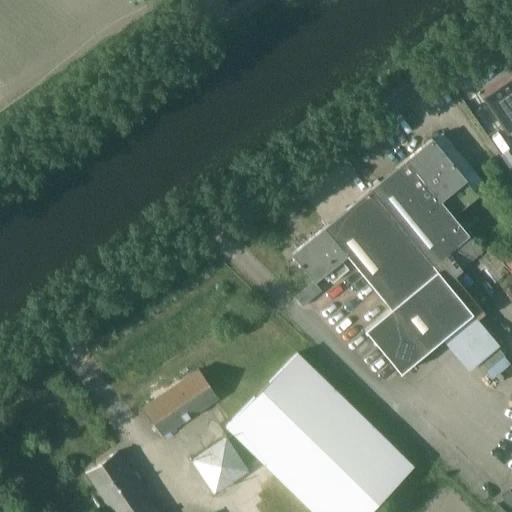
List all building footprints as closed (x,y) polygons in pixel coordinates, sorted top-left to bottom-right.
[(511,71),(488,88),(511,121),(511,71)] [(326,225),(324,227),(348,255),(347,255),(386,303),(391,309),(365,330),(400,373),(473,314),(432,265),(438,260),(479,310),(488,302),(462,270),(482,253),(468,235),(439,200),(465,179),(464,178),(473,170),(455,148),(442,132),(433,140),(432,139),(370,189),(326,225)] [(324,227),(292,254),(315,282),(325,274),(332,282),(348,269),(341,260),(347,255),(348,255),(324,227)] [(297,350),(224,424),(313,511),(364,511),(412,463),(297,350)] [(161,436),(216,398),(197,370),(142,407),(161,436)] [(213,494),(248,471),(225,435),(190,458),(213,494)] [(132,470),(129,472),(116,452),(85,473),(111,511),(155,511),(137,483),(139,481),(140,478),(136,471),(132,470)] [(511,511),(511,493),(503,502),(509,509),(505,511),(511,511)] [(0,511),(8,511),(0,499),(0,511)]
